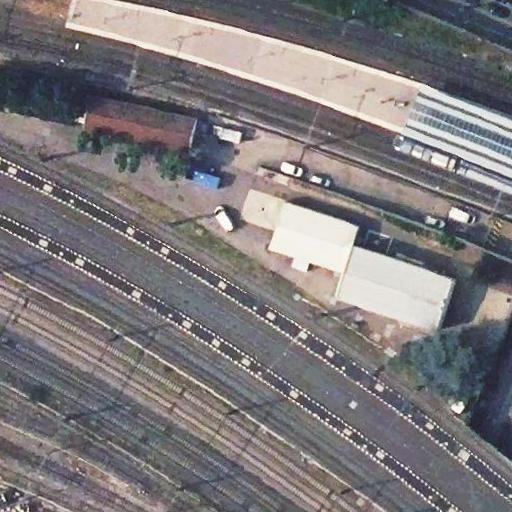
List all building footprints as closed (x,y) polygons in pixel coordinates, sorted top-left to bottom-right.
[(511,119),(423,85),(406,130),(511,171),(511,119)] [(61,100),(19,89),(16,101),(58,111),(61,100)] [(197,119),(95,96),(88,125),(190,148),(197,119)] [(362,225),(288,199),(272,248),(346,273),(355,244),(362,225)] [(457,279),(355,244),(346,273),(339,294),(441,328),(457,279)] [(432,351),(404,341),(399,359),(426,369),(432,351)]
